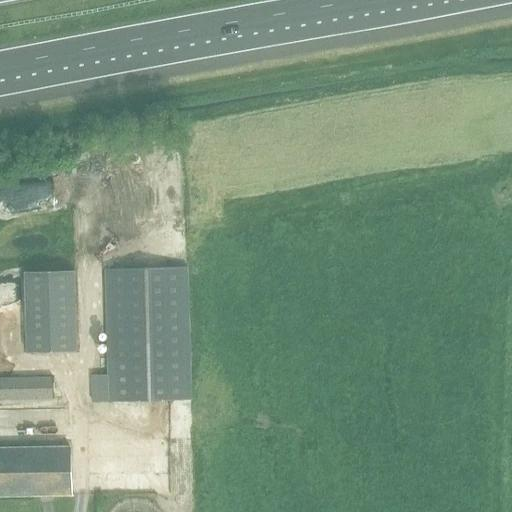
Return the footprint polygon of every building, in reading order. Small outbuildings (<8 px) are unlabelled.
[(94,152),(97,172),(168,164),(166,143),(94,152)] [(109,375),(93,375),(94,402),(191,399),(187,267),(105,269),(109,375)] [(74,271),(25,272),(27,353),(76,351),(74,271)] [(53,378),(0,378),(0,399),(53,398),(53,378)] [(0,495),(71,494),(70,447),(0,447),(0,495)]
